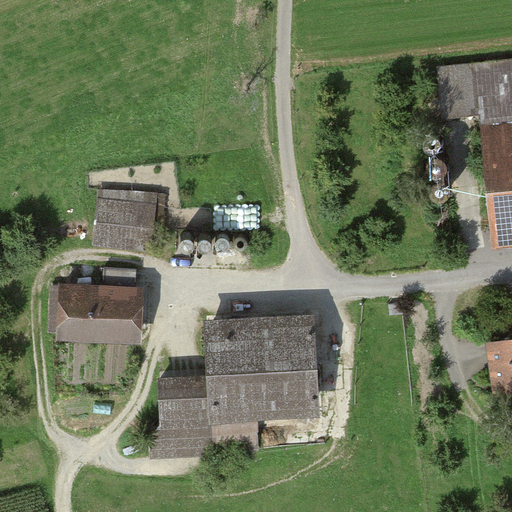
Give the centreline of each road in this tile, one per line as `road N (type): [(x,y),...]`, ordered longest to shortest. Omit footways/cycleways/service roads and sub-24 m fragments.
road 1 (unclassified): [(511,271),(325,288),(303,241),(285,71)]
road 2 (track): [(325,288),(180,294),(129,427),(69,480),(65,511)]
